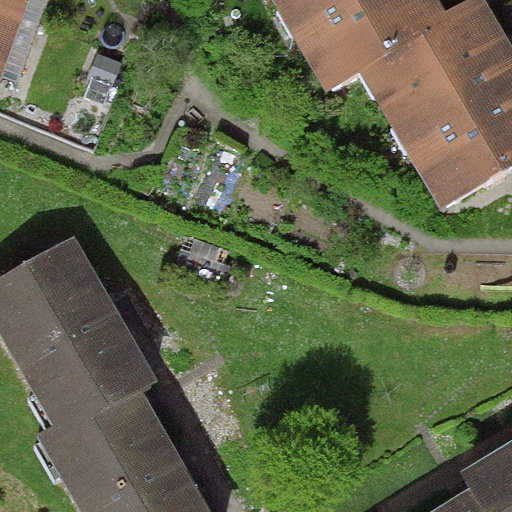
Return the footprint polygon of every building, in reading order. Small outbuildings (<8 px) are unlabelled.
[(29,0),(0,0),(0,79),(2,80),(29,0)] [(460,0),(445,9),(439,0),(274,0),(327,91),(360,72),(440,210),(511,169),(511,41),(488,0),(460,0)] [(157,381),(74,236),(0,278),(0,340),(50,428),(96,402),(102,412),(142,389),(157,381)] [(214,511),(142,389),(102,412),(96,402),(50,428),(40,435),(84,511),(214,511)] [(511,511),(511,441),(461,472),(470,487),(485,511),(511,511)] [(485,511),(470,487),(428,511),(485,511)]
